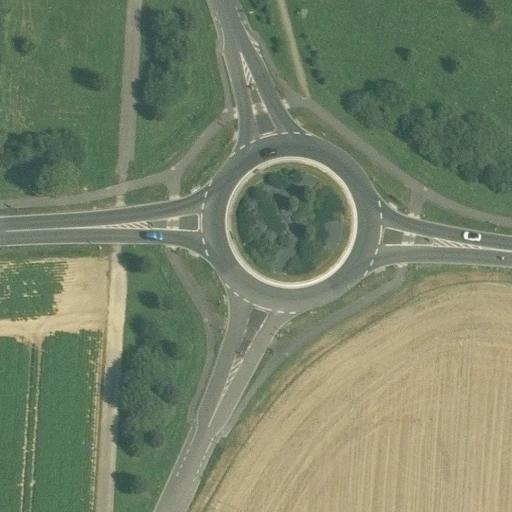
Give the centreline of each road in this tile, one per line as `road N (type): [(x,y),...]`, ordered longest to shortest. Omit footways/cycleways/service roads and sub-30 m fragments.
road 1 (track): [(106,511),(123,228)]
road 2 (unclassified): [(265,302),(169,511)]
road 3 (secondary): [(213,227),(0,232)]
road 4 (track): [(123,190),(135,0)]
road 5 (unclassified): [(220,0),(271,153)]
road 6 (secondary): [(369,236),(351,179),(313,154),(271,153)]
road 7 (secondary): [(511,252),(369,236)]
road 8 (secondary): [(265,302),(326,298),(357,269),(369,236)]
